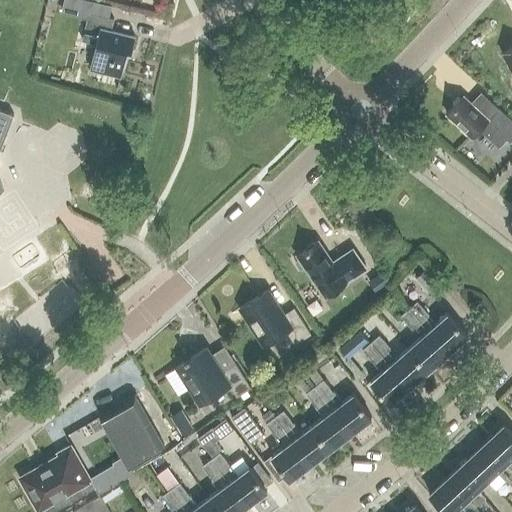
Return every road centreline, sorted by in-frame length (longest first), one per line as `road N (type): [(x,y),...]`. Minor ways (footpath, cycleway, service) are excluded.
road 1 (unclassified): [(0,440),(362,115)]
road 2 (unclassified): [(338,511),(437,435),(511,357)]
road 3 (unclassified): [(511,230),(362,115)]
road 4 (unclassified): [(362,115),(470,0)]
road 5 (unclassified): [(362,115),(259,0)]
